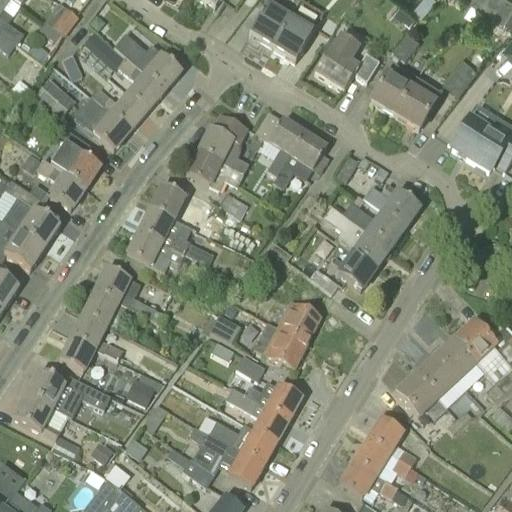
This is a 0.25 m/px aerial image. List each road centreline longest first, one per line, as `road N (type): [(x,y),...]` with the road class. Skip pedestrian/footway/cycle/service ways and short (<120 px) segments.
road 1 (residential): [(0,386),(227,61)]
road 2 (residential): [(463,253),(444,184),(409,159),(385,162),(362,150),(358,133),(227,61)]
road 3 (residential): [(279,511),(437,260),(463,253)]
